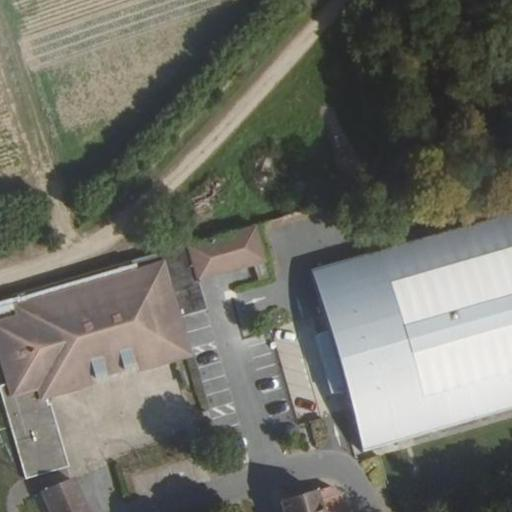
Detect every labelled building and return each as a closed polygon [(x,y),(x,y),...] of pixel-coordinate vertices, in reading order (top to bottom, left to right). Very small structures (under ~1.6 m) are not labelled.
[(431,196),(437,215),(469,206),(463,187),(431,196)] [(511,214),(311,273),(330,335),(323,337),(340,397),(348,395),(366,457),(511,414),(511,214)] [(246,232),(183,251),(190,274),(229,263),(231,267),(233,267),(255,260),(246,232)] [(180,252),(0,304),(0,371),(5,389),(0,390),(0,414),(20,485),(64,472),(59,458),(52,460),(42,426),(49,424),(42,397),(158,364),(156,356),(175,351),(166,322),(201,312),(191,279),(190,274),(183,251),(180,252)] [(229,263),(190,274),(191,279),(231,267),(229,263)] [(156,356),(158,364),(177,358),(175,351),(156,356)] [(52,460),(59,458),(49,424),(42,426),(52,460)] [(44,511),(341,511),(338,502),(335,496),(310,503),(308,495),(272,505),(274,511),(81,511),(70,485),(39,499),(44,511)]
